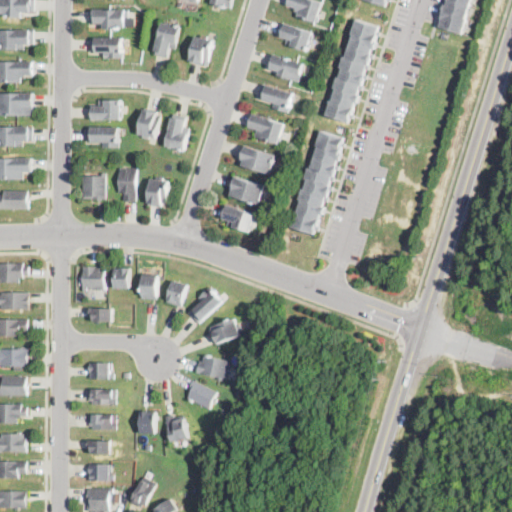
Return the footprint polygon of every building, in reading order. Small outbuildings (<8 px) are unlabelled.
[(32,0),(32,10),(32,11),(22,11),(22,17),(6,17),(6,15),(0,15),(0,0),(32,0)] [(320,17),(318,23),(298,16),(299,12),(295,11),(296,7),(288,4),(289,0),(316,0),(322,2),(318,15),(321,16),(320,17)] [(473,0),(463,34),(437,26),(445,0),(473,0)] [(129,18),(129,19),(126,19),(126,26),(120,26),(120,28),(104,28),(104,23),(94,23),(94,9),(129,9),(129,18)] [(376,47),(374,46),(371,54),(373,55),(371,64),(369,63),(365,74),(367,75),(365,84),(362,83),(359,93),(362,94),(359,102),(357,101),(350,121),(327,113),(332,99),(333,99),(335,93),(337,88),(335,87),(339,75),(341,75),(344,66),(342,65),(345,54),(347,54),(358,19),(380,26),(378,33),(380,34),(376,47)] [(181,27),(176,48),(170,47),(168,57),(154,54),(162,22),(181,27)] [(312,39),(312,40),(311,39),(310,43),(311,43),(308,51),(287,44),(288,38),(278,35),(279,34),(283,22),(313,32),(312,34),(314,34),(312,39)] [(31,32),(31,42),(31,44),(23,44),(23,49),(20,49),(20,51),(2,51),(2,45),(0,45),(0,42),(2,42),(2,38),(0,38),(0,32),(2,32),(2,30),(31,30),(31,32)] [(208,35),(207,38),(213,40),(208,61),(209,61),(208,65),(190,61),(196,36),(200,37),(201,34),(208,35)] [(124,48),(124,57),(105,57),(105,52),(94,51),(94,37),(123,38),(123,48),(124,48)] [(302,71),(299,82),(278,75),(280,71),(270,68),(275,54),(305,63),(302,71)] [(21,82),(1,82),(0,81),(0,76),(1,75),(1,61),(34,61),(34,74),(23,75),(23,78),(21,78),(21,82)] [(292,101),(288,112),(274,107),(275,102),(259,96),(263,83),(294,93),(292,101)] [(33,115),(0,115),(0,93),(34,93),(33,115)] [(123,101),(123,105),(123,107),(121,107),(121,111),(123,111),(123,117),(121,117),(121,120),(93,119),(93,105),(99,105),(100,100),(123,101)] [(162,115),(157,138),(151,136),(150,139),(144,137),(144,135),(139,134),(145,107),(159,110),(158,114),(162,115)] [(190,127),(185,149),(176,147),(176,149),(166,146),(170,130),(169,130),(173,113),(187,116),(184,125),(190,127)] [(281,139),(279,144),(256,136),(258,130),(249,126),(249,125),(253,113),(284,123),(280,137),(281,137),(281,139)] [(30,128),(30,139),(30,140),(22,140),(22,145),(2,146),(2,142),(0,142),(0,138),(1,138),(1,135),(0,135),(0,129),(1,129),(1,127),(30,126),(30,128)] [(119,136),(119,138),(120,138),(120,147),(105,147),(105,142),(88,142),(88,127),(119,127),(119,136)] [(341,159),(339,159),(337,165),(339,166),(336,175),(334,175),(330,187),(331,187),(329,195),(327,195),(324,205),(327,205),(324,213),(321,213),(315,232),(292,225),(297,209),(298,210),(302,198),(300,197),(303,187),(305,188),(308,178),(306,177),(309,166),(312,167),(319,146),(317,145),(322,129),(345,136),(341,150),(343,151),(341,159)] [(271,172),(242,163),(244,159),(240,158),(245,143),(277,153),(271,172)] [(22,178),(0,178),(0,158),(33,158),(33,171),(22,171),(22,178)] [(139,169),(137,201),(124,201),(125,193),(120,192),(121,167),(139,169)] [(107,172),(107,199),(101,199),(101,200),(96,200),(96,198),(84,198),(84,176),(102,176),(102,172),(107,172)] [(164,176),(164,180),(170,180),(167,203),(162,202),(162,207),(149,205),(152,179),(157,179),(158,176),(164,176)] [(262,197),(259,203),(232,194),(235,186),(231,184),(233,176),(265,186),(262,197)] [(30,190),(29,209),(0,209),(0,194),(4,194),(4,190),(30,190)] [(255,220),(254,221),(252,221),(251,225),(253,225),(251,233),(228,225),(230,220),(220,217),(225,203),(255,213),(255,215),(256,216),(255,220)] [(0,263),(25,263),(25,266),(30,266),(30,275),(25,275),(25,278),(20,278),(20,282),(0,282),(0,263)] [(105,269),(105,290),(99,290),(99,288),(87,288),(87,290),(83,290),(83,266),(101,266),(100,269),(105,269)] [(131,288),(117,288),(117,269),(122,269),(122,268),(131,268),(131,288)] [(160,279),(158,299),(142,298),(143,279),(144,274),(160,275),(160,279)] [(183,305),(183,306),(167,301),(173,279),(189,284),(183,305)] [(225,302),(201,324),(191,313),(202,303),(198,298),(210,286),(225,302)] [(29,294),(29,301),(29,309),(0,308),(0,292),(29,292),(29,294)] [(114,308),(114,320),(94,321),(94,316),(90,316),(90,308),(114,308)] [(237,318),(239,324),(241,323),(243,329),(241,330),(242,335),(219,343),(215,333),(216,333),(215,330),(217,329),(216,325),(237,318)] [(29,326),(29,331),(22,331),(22,335),(0,335),(0,319),(29,319),(29,326)] [(0,349),(29,349),(29,354),(28,366),(0,366),(0,349)] [(231,359),(230,365),(228,378),(225,378),(225,380),(220,379),(220,376),(198,372),(201,360),(204,361),(205,355),(231,359)] [(113,362),(113,370),(112,370),(112,373),(116,373),(116,378),(91,378),(91,362),(113,362)] [(28,377),(28,385),(27,395),(0,395),(0,380),(3,380),(3,376),(28,377)] [(219,398),(218,401),(215,400),(211,408),(190,399),(193,392),(190,390),(195,380),(220,392),(218,397),(219,398)] [(118,389),(118,403),(94,403),(94,401),(91,401),(91,388),(118,389)] [(0,403),(23,403),(23,407),(29,406),(29,415),(21,415),(21,418),(18,418),(18,423),(0,423),(0,403)] [(158,411),(158,433),(141,433),(142,411),(158,411)] [(117,413),(118,428),(94,429),(94,426),(90,426),(90,418),(92,418),(92,414),(117,413)] [(175,414),(177,420),(185,418),(190,437),(173,441),(167,416),(175,414)] [(25,434),(25,437),(28,438),(27,452),(0,451),(0,437),(2,437),(2,433),(25,434)] [(112,440),(112,452),(91,452),(91,447),(87,447),(87,440),(112,440)] [(20,478),(0,478),(0,461),(28,461),(28,474),(20,474),(20,478)] [(112,463),(113,474),(115,474),(115,480),(89,480),(88,464),(112,463)] [(157,483),(146,505),(144,503),(143,507),(131,501),(144,476),(157,483)] [(114,488),(114,492),(110,492),(110,511),(88,511),(89,498),(87,498),(87,487),(114,488)] [(0,491),(28,491),(28,500),(27,508),(0,507),(0,491)] [(178,509),(173,511),(155,511),(154,509),(172,498),(178,509)]
